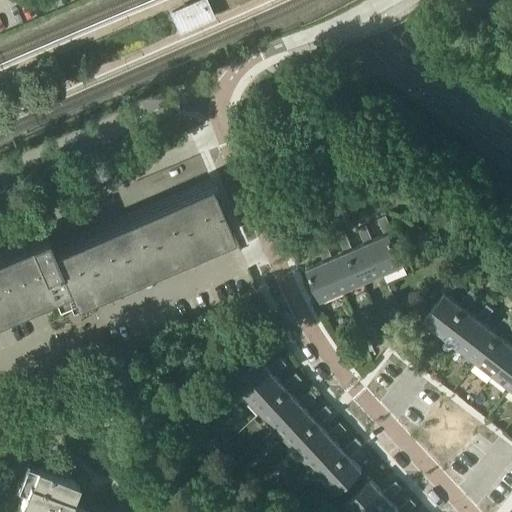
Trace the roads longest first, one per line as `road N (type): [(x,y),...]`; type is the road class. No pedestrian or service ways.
road 1 (residential): [(0,176),(165,105),(217,104),(307,330),(467,511)]
road 2 (unknown): [(293,296),(91,400)]
road 3 (primary): [(511,125),(343,0)]
